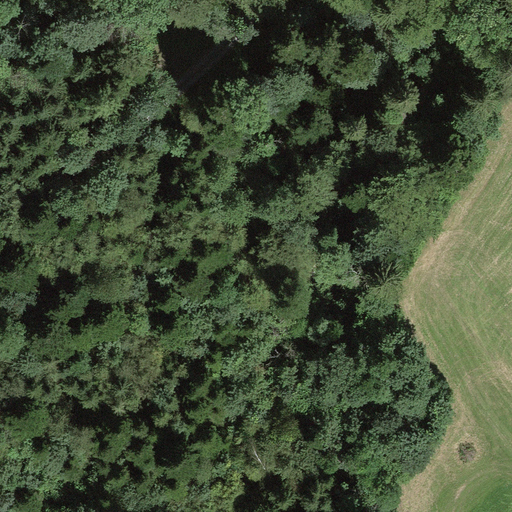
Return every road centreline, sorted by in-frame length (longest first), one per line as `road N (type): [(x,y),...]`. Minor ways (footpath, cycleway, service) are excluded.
road 1 (track): [(0,208),(188,82),(260,0)]
road 2 (track): [(188,82),(108,31),(94,0)]
